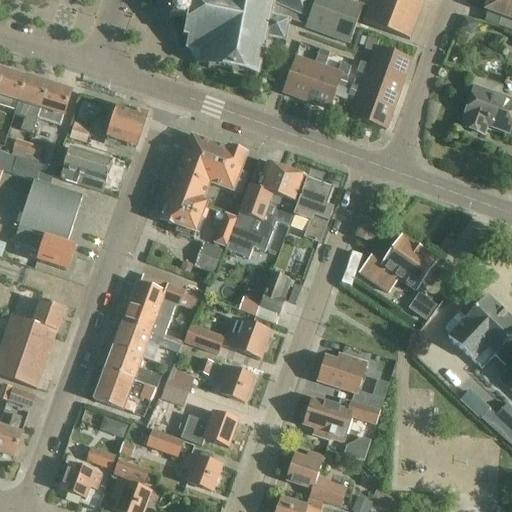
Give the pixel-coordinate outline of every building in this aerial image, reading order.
[(185,48),(184,50),(198,53),(195,67),(197,67),(198,65),(208,67),(207,70),(209,70),(210,68),(231,72),(230,75),(233,75),(233,73),(254,77),(254,80),(256,80),(259,66),(262,66),(262,64),(259,63),(261,54),(264,54),(264,52),(262,51),(264,40),(283,44),(285,47),(286,46),(285,43),(289,24),(291,22),(305,28),(304,30),(348,46),(362,8),(338,0),(315,0),(313,7),(308,5),(310,0),(191,0),(191,3),(189,2),(188,5),(177,2),(175,0),(171,0),(175,4),(172,16),(168,19),(170,21),(174,18),(185,21),(184,23),(187,23),(184,36),(182,35),(181,37),(189,39),(187,49),(185,48)] [(387,0),(370,0),(368,9),(414,26),(420,11),(387,0)] [(387,0),(420,11),(423,0),(387,0)] [(511,0),(489,0),(485,11),(501,17),(496,28),(511,33),(511,0)] [(362,26),(408,42),(414,26),(368,9),(362,26)] [(378,44),(368,41),(364,51),(373,54),(369,67),(367,73),(402,85),(410,62),(376,49),(378,44)] [(282,95),(305,103),(318,68),(324,70),(327,61),(317,57),(313,66),(294,59),(282,95)] [(358,96),(394,108),(402,85),(367,73),(369,67),(359,64),(356,74),(365,77),(360,90),(358,96)] [(318,68),(305,103),(329,112),(334,98),(337,88),(341,77),(346,79),(350,69),(340,65),(337,75),(324,70),(318,68)] [(0,106),(15,112),(18,104),(25,79),(3,72),(0,81),(0,106)] [(32,136),(37,121),(40,111),(47,86),(25,79),(18,104),(15,112),(13,117),(24,120),(20,132),(32,136)] [(70,94),(47,86),(40,111),(37,121),(59,128),(70,94)] [(349,92),(337,88),(334,98),(345,102),(347,97),(357,100),(350,119),(351,119),(385,132),(394,108),(358,96),(360,90),(351,87),(349,92)] [(465,119),(461,129),(482,136),(486,126),(508,134),(511,122),(511,103),(473,90),(463,118),(465,119)] [(135,150),(145,119),(145,117),(116,108),(116,109),(100,103),(94,122),(109,127),(105,140),(125,147),(125,148),(126,148),(127,147),(135,150)] [(232,194),(245,158),(246,156),(227,149),(226,151),(191,138),(177,174),(208,185),(232,194)] [(11,158),(24,162),(28,147),(16,143),(11,158)] [(40,166),(54,171),(61,150),(47,145),(40,166)] [(28,147),(24,162),(24,161),(36,165),(41,151),(28,147)] [(68,151),(59,181),(102,195),(112,165),(68,151)] [(0,154),(0,172),(19,179),(33,184),(13,244),(40,253),(45,239),(66,246),(81,199),(49,189),(54,171),(40,166),(36,165),(24,161),(24,162),(11,158),(0,154)] [(269,167),(257,163),(235,220),(236,221),(263,231),(273,204),(257,198),(269,167)] [(306,181),(269,167),(257,198),(273,204),(263,231),(236,221),(225,249),(225,248),(224,252),(248,261),(252,249),(264,254),(275,224),(288,229),(292,217),(306,182),(306,181)] [(165,196),(204,211),(206,206),(201,204),(208,185),(177,174),(170,192),(167,191),(165,196)] [(333,192),(306,182),(292,217),(309,223),(303,239),(319,245),(326,224),(327,225),(333,211),(327,209),(333,192)] [(159,223),(176,229),(174,235),(192,242),(204,211),(165,196),(164,201),(166,202),(159,223)] [(375,202),(370,222),(389,226),(394,207),(375,202)] [(236,221),(235,220),(224,216),(214,244),(225,248),(225,249),(236,221)] [(376,229),(363,224),(362,223),(356,238),(370,244),(376,229)] [(45,239),(40,253),(36,263),(66,273),(74,249),(66,246),(45,239)] [(387,295),(397,281),(415,293),(436,263),(401,239),(382,267),(371,259),(359,276),(387,295)] [(6,246),(2,256),(17,262),(21,251),(6,246)] [(202,246),(193,271),(214,279),(223,253),(202,246)] [(263,297),(258,308),(276,315),(278,315),(283,301),(279,299),(286,281),(271,275),(263,297)] [(194,291),(210,298),(216,282),(200,276),(194,291)] [(136,285),(121,325),(163,340),(176,307),(195,314),(201,300),(187,295),(187,294),(168,287),(164,296),(136,285)] [(294,286),(288,302),(295,305),(301,289),(294,286)] [(254,319),(258,308),(263,297),(249,291),(245,301),(216,290),(211,302),(254,319)] [(511,337),(511,323),(486,298),(465,321),(458,314),(454,318),(445,328),(445,330),(450,335),(448,337),(480,369),(493,356),(504,367),(511,358),(511,351),(505,344),(511,337)] [(31,326),(56,334),(64,311),(39,303),(31,326)] [(56,334),(31,326),(20,322),(24,310),(15,306),(0,349),(0,380),(36,392),(56,334)] [(232,320),(227,336),(225,341),(190,328),(183,345),(217,357),(220,347),(260,362),(270,334),(232,320)] [(121,326),(113,348),(142,359),(144,354),(148,343),(155,345),(154,346),(161,350),(178,356),(181,349),(163,342),(163,340),(121,325),(121,326)] [(113,348),(105,370),(134,381),(145,385),(148,386),(157,389),(161,380),(152,377),(138,371),(140,367),(142,359),(113,348)] [(325,359),(316,384),(356,397),(366,365),(338,357),(336,363),(325,359)] [(207,378),(212,364),(202,361),(197,374),(207,378)] [(243,405),(253,379),(223,368),(219,380),(225,382),(219,396),(243,405)] [(94,400),(94,402),(132,416),(132,415),(135,407),(125,403),(134,381),(105,370),(94,400)] [(172,373),(167,387),(189,395),(194,381),(172,373)] [(145,387),(140,400),(150,404),(151,404),(156,391),(157,389),(148,386),(145,385),(145,387)] [(0,393),(0,400),(7,403),(11,390),(2,387),(0,393)] [(183,411),(189,395),(167,387),(161,403),(183,411)] [(34,398),(11,390),(7,403),(30,410),(34,398)] [(195,398),(193,414),(203,415),(206,399),(195,398)] [(304,410),(302,417),(305,420),(303,427),(314,431),(313,437),(328,442),(329,441),(341,445),(349,419),(375,427),(379,414),(350,405),(341,402),(338,411),(311,402),(308,409),(304,410)] [(511,411),(506,406),(495,417),(511,433),(511,411)] [(188,418),(180,441),(201,449),(204,442),(227,451),(238,423),(212,414),(207,426),(188,418)] [(0,428),(0,455),(13,460),(26,422),(12,417),(8,431),(0,428)] [(176,460),(182,444),(152,433),(146,449),(176,460)] [(129,458),(132,449),(122,445),(119,455),(129,458)] [(114,458),(91,450),(87,463),(109,472),(114,458)] [(313,491),(310,500),(322,504),(339,509),(345,490),(316,481),(323,460),(307,455),(306,461),(294,457),(286,482),(313,491)] [(211,493),(220,467),(191,456),(186,468),(192,471),(187,485),(211,493)] [(119,464),(115,475),(142,485),(146,474),(119,464)] [(101,477),(69,466),(59,493),(85,502),(89,490),(95,492),(101,477)] [(369,482),(370,501),(388,501),(388,482),(369,482)] [(118,501),(114,511),(142,511),(149,495),(118,483),(112,499),(118,501)] [(280,500),(276,511),(319,511),(322,504),(310,500),(307,509),(280,500)]
